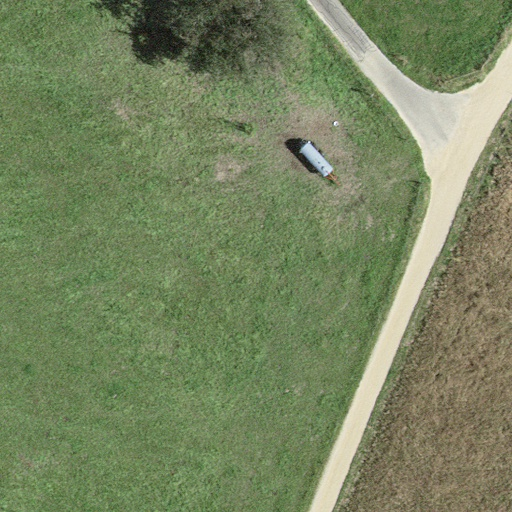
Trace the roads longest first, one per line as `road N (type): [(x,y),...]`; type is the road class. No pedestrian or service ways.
road 1 (track): [(318,511),(472,153)]
road 2 (residential): [(337,0),(472,153)]
